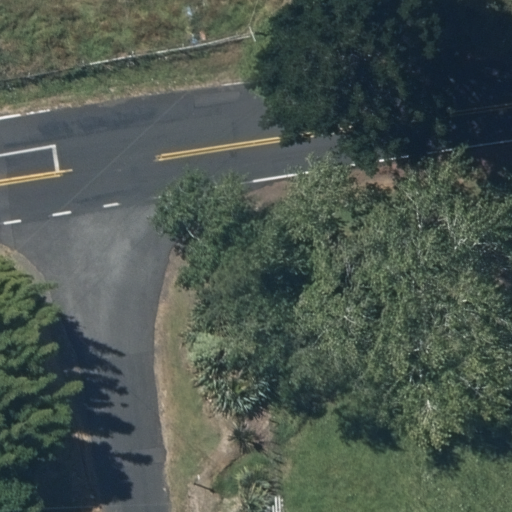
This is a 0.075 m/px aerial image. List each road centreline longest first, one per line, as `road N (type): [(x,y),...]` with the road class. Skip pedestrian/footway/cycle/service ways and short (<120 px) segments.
road 1 (secondary): [(511,107),(84,171)]
road 2 (unclassified): [(84,171),(129,511)]
